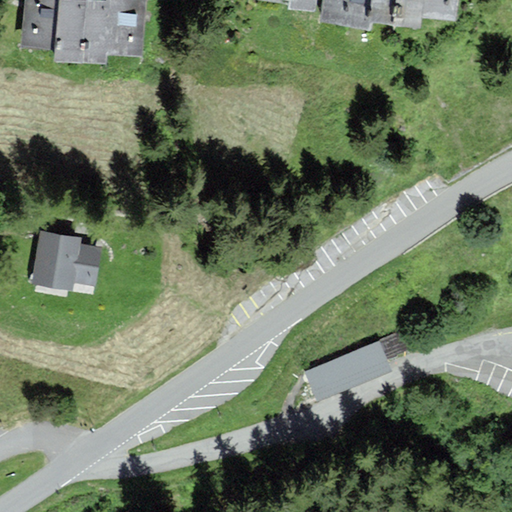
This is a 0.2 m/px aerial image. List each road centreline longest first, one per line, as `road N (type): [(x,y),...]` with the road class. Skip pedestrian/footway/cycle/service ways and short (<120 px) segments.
road 1 (residential): [(511,167),(445,205),(88,456)]
road 2 (residential): [(88,456),(115,466),(160,462),(261,435),(418,368),(511,352)]
